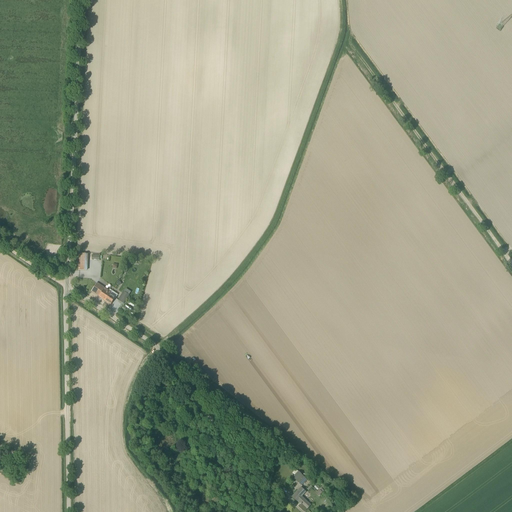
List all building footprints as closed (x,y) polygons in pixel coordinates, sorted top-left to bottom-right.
[(86,270),(87,254),(79,254),(78,270),(86,270)] [(99,297),(105,301),(108,296),(106,295),(108,291),(103,287),(97,283),(91,291),(99,296),(99,297)] [(111,293),(108,291),(106,295),(108,296),(105,301),(111,304),(115,298),(110,294),(111,293)] [(124,292),(118,300),(123,303),(129,295),(124,292)] [(306,481),(307,480),(302,476),(298,472),(293,477),(301,486),(302,485),(301,485),(306,480),(306,481)] [(300,487),(292,496),(297,502),(297,501),(298,500),(301,503),(300,504),(300,505),(299,507),(305,511),(306,509),(307,509),(310,505),(301,497),(306,492),(300,487)]
